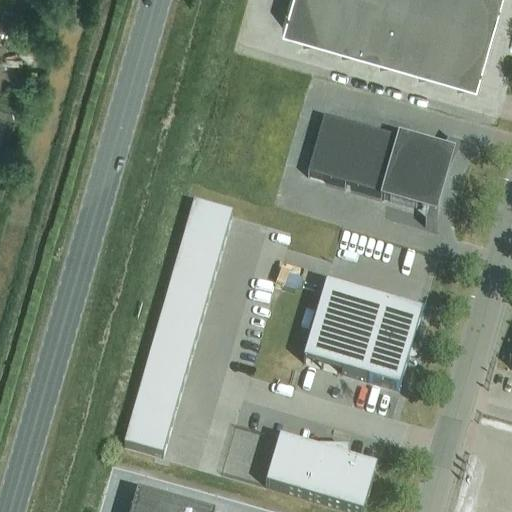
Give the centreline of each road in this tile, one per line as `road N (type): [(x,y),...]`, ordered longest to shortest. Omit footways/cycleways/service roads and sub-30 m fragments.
road 1 (primary): [(7,511),(155,0)]
road 2 (unclassified): [(424,511),(511,207)]
